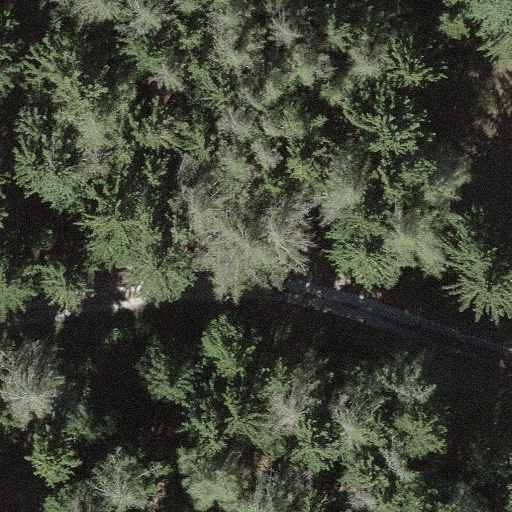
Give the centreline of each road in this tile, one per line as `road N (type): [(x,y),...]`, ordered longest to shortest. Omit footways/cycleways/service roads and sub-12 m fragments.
road 1 (unclassified): [(511,361),(360,311),(223,279)]
road 2 (track): [(223,279),(0,323)]
